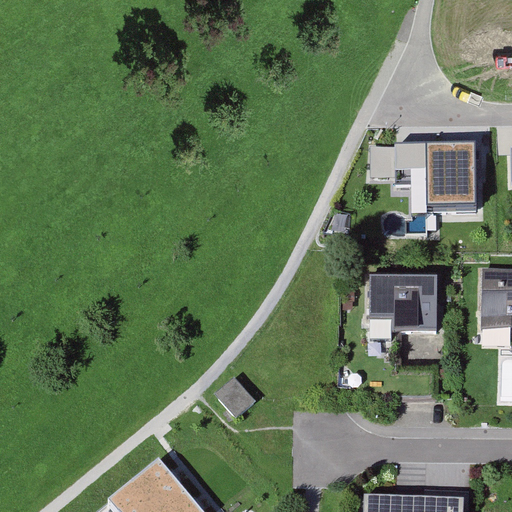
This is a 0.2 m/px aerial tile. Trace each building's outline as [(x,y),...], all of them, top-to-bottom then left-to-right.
[(475,150),(395,153),(393,186),(411,185),(428,185),(430,214),(477,213),(475,150)] [(511,276),(499,277),(499,273),(478,273),(478,278),(483,278),(482,316),(477,317),(477,335),(511,334),(511,276)] [(395,341),(439,342),(439,287),(371,286),(370,350),(395,350),(395,341)] [(218,401),(238,425),(257,409),(236,385),(218,401)] [(198,511),(161,466),(108,509),(110,511),(198,511)]
